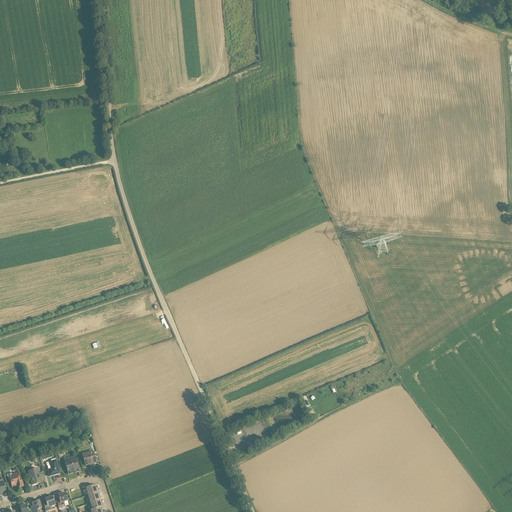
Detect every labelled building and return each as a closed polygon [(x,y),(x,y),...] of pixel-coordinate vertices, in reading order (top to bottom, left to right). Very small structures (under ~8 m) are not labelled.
[(92,452),(82,455),(85,466),(96,463),(92,452)] [(78,470),(74,457),(64,460),(65,464),(68,475),(73,473),(72,472),(78,470)] [(51,461),(51,462),(49,463),(51,469),(47,471),(49,477),(60,474),(55,459),(51,461)] [(41,483),(37,469),(28,472),(32,486),(41,483)] [(8,480),(10,480),(12,488),(16,486),(17,489),(23,487),(19,474),(12,476),(12,474),(7,475),(8,480)] [(88,496),(97,493),(98,493),(97,489),(96,490),(94,486),(96,486),(85,489),(88,496)] [(59,501),(56,502),(57,505),(58,509),(64,507),(63,503),(67,502),(65,493),(58,496),(59,501)] [(90,503),(99,501),(100,500),(99,496),(98,497),(97,493),(88,496),(90,503)] [(51,507),(57,505),(56,502),(56,501),(53,502),(52,497),(47,499),(48,500),(45,501),(46,504),(43,505),(45,511),(46,511),(52,510),(51,507)] [(30,507),(30,510),(31,511),(37,511),(37,510),(41,509),(39,501),(32,504),(33,507),(30,508),(30,507)] [(99,501),(90,503),(92,510),(90,511),(99,508),(102,507),(101,504),(100,504),(99,501)]
